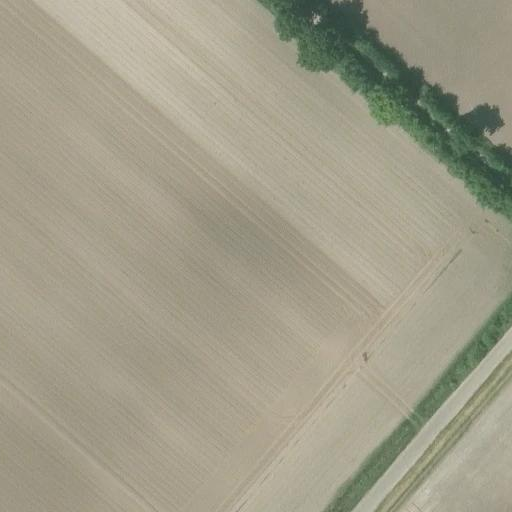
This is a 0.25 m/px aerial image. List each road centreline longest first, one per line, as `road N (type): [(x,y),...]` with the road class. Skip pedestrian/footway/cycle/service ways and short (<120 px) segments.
road 1 (track): [(287,0),(511,193)]
road 2 (unclassified): [(366,511),(511,344)]
